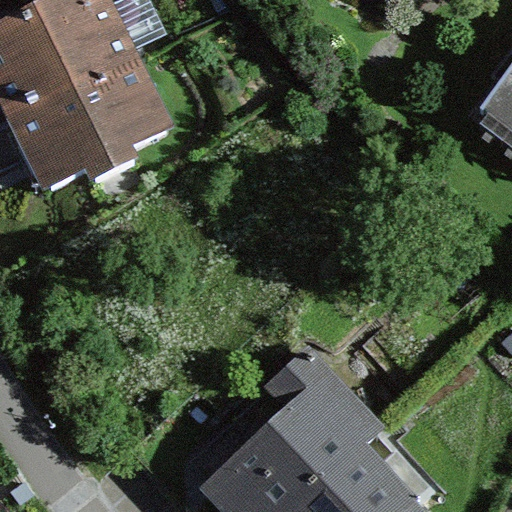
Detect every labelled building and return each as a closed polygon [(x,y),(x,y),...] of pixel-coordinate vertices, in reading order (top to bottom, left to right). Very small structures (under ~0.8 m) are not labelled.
[(0,85),(17,119),(131,62),(100,0),(62,0),(0,31),(0,85)] [(131,62),(17,119),(36,157),(53,190),(92,170),(98,182),(134,164),(128,151),(166,131),(131,62)] [(511,70),(481,111),(511,134),(511,70)] [(0,127),(17,119),(0,85),(0,127)] [(17,119),(0,127),(0,175),(36,157),(17,119)] [(225,510),(226,511),(291,511),(351,456),(379,431),(316,363),(318,362),(312,355),(310,357),(306,354),(272,385),(293,408),(250,449),(232,429),(209,451),(198,460),(217,481),(235,500),(225,510)] [(198,460),(209,451),(195,435),(203,429),(181,405),(129,451),(184,511),(217,481),(198,460)] [(398,511),(401,510),(351,456),(291,511),(398,511)] [(420,511),(410,501),(401,510),(398,511),(420,511)]
